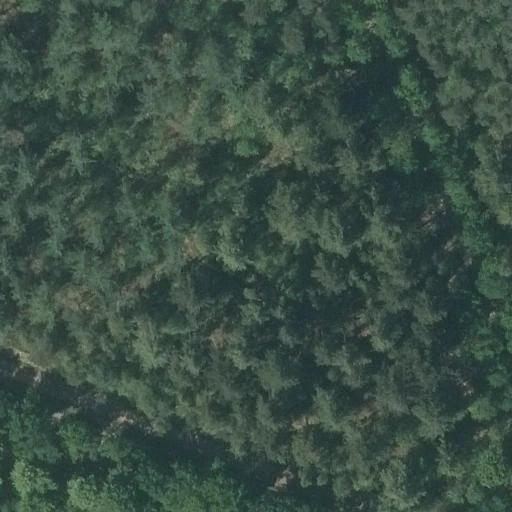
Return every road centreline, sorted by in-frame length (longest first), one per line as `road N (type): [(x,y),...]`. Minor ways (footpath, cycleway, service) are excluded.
road 1 (track): [(348,0),(511,382)]
road 2 (track): [(0,369),(373,511)]
